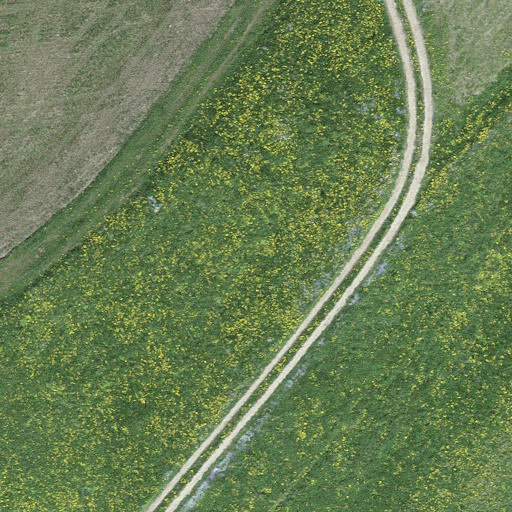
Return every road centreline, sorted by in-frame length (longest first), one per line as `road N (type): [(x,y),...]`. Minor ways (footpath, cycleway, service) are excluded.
road 1 (track): [(395,0),(425,157),(358,262),(153,511)]
road 2 (track): [(264,0),(131,190),(0,268)]
